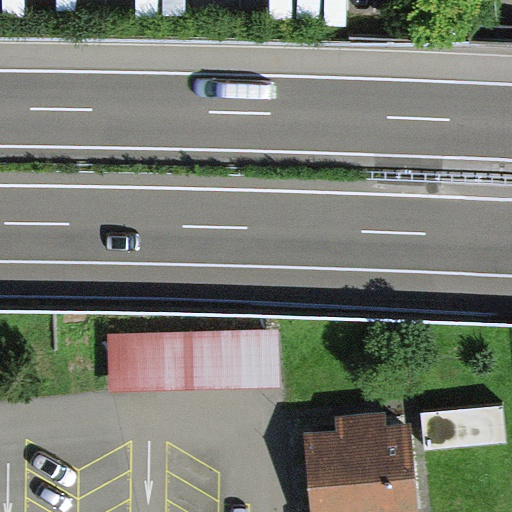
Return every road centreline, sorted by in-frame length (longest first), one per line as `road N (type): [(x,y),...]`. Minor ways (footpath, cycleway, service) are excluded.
road 1 (motorway): [(0,223),(511,237)]
road 2 (motorway): [(511,122),(0,108)]
